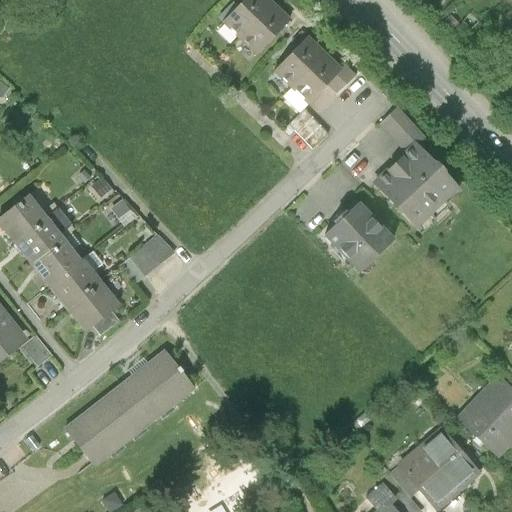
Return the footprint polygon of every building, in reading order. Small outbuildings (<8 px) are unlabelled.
[(240,39),(271,6),(263,0),(242,0),(222,22),(240,39)] [(289,23),(271,6),(240,39),(259,56),(289,23)] [(291,89),(323,56),(305,39),(274,74),(291,89)] [(338,69),(323,56),(291,89),(309,106),(326,87),(337,97),(355,77),(342,65),(338,69)] [(325,132),(303,110),(285,127),(307,150),(325,132)] [(424,138),(404,118),(386,136),(403,154),(369,187),(414,233),(458,192),(414,147),(424,138)] [(0,218),(0,225),(14,244),(46,219),(28,196),(0,218)] [(394,241),(356,204),(347,214),(343,211),(332,222),(335,224),(322,237),(357,271),(367,260),(371,264),(394,241)] [(14,244),(31,266),(63,241),(46,219),(14,244)] [(118,268),(135,289),(174,256),(157,235),(118,268)] [(31,266),(49,289),(80,264),(63,241),(31,266)] [(49,289),(66,312),(98,286),(80,264),(49,289)] [(115,308),(98,286),(66,312),(84,334),(89,330),(109,313),(115,308)] [(0,359),(17,345),(38,371),(53,358),(34,336),(23,346),(4,322),(7,320),(0,311),(0,359)] [(117,323),(109,313),(89,330),(96,339),(117,323)] [(193,392),(163,354),(62,434),(92,472),(193,392)] [(511,398),(495,383),(477,403),(511,435),(511,398)] [(511,446),(511,435),(477,403),(456,426),(496,463),(511,446)] [(438,430),(387,475),(410,501),(413,498),(425,511),(439,511),(480,477),(438,430)] [(394,511),(393,509),(398,505),(383,487),(365,502),(374,511),(394,511)]
